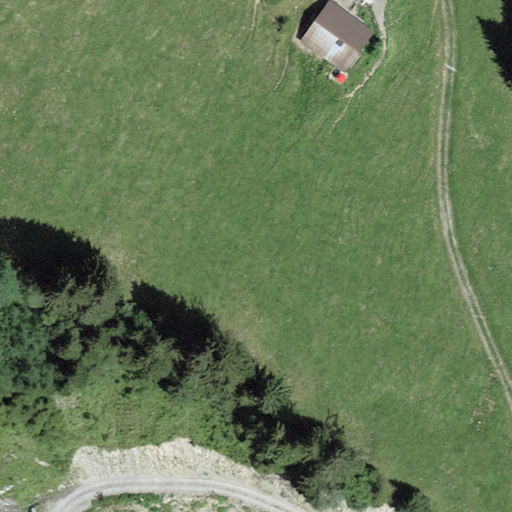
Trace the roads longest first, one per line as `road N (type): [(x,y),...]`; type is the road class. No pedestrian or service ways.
road 1 (track): [(444,0),(440,205),(511,402)]
road 2 (track): [(57,511),(91,495),(200,490),(271,511)]
